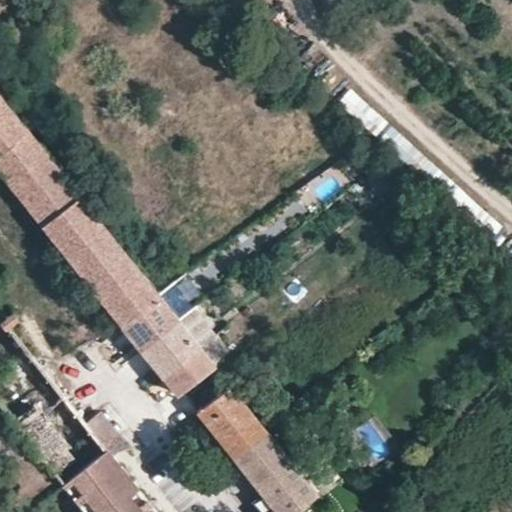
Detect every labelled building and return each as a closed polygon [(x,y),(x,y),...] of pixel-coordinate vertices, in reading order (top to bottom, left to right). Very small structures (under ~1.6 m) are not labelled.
[(0,91),(0,151),(29,128),(0,91)] [(29,128),(0,151),(0,170),(44,226),(83,195),(74,184),(66,172),(29,128)] [(66,130),(60,133),(65,141),(71,135),(66,130)] [(66,172),(74,184),(83,177),(75,165),(66,172)] [(83,195),(44,226),(122,324),(161,293),(83,195)] [(379,239),(372,246),(378,251),(385,244),(379,239)] [(161,293),(122,324),(132,336),(142,348),(181,318),(180,317),(161,293)] [(15,309),(5,317),(1,320),(7,327),(10,324),(21,315),(15,309)] [(5,317),(0,310),(0,405),(7,414),(54,378),(54,377),(35,354),(10,324),(7,327),(1,320),(5,317)] [(21,315),(10,324),(35,354),(46,347),(21,315)] [(203,345),(181,318),(142,348),(163,374),(203,345)] [(203,345),(163,374),(178,394),(217,363),(203,345)] [(54,378),(7,414),(60,481),(108,446),(89,422),(54,378)] [(233,384),(198,413),(232,456),(268,428),(233,384)] [(101,412),(89,422),(108,446),(119,436),(120,436),(101,412)] [(292,511),(318,492),(298,465),(268,428),(232,456),(248,475),(267,499),(273,506),(278,511),(292,511)] [(119,436),(108,446),(127,470),(139,460),(120,436),(119,436)] [(127,470),(108,446),(60,481),(84,511),(116,511),(143,490),(128,470),(127,470)] [(161,511),(143,490),(116,511),(161,511)]
